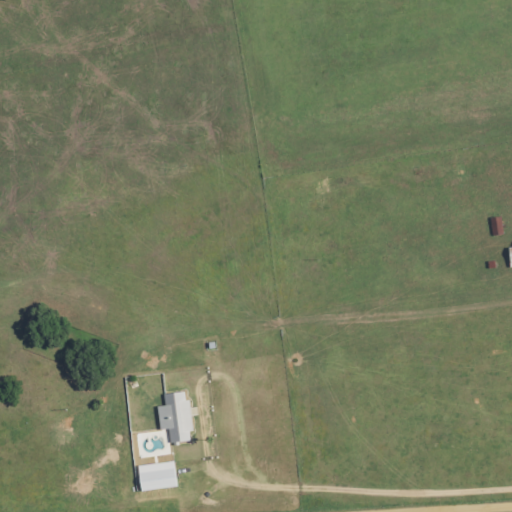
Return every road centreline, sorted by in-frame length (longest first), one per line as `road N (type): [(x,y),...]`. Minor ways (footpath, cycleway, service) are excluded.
road 1 (residential): [(511,297),(76,343)]
road 2 (residential): [(311,511),(511,500)]
